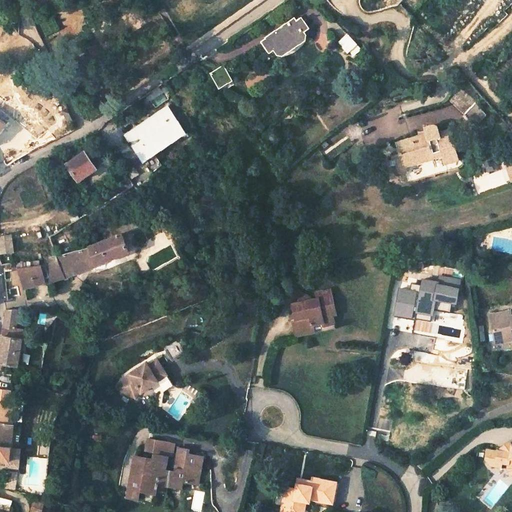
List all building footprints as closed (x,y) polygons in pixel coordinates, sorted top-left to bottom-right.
[(300,18),(294,22),(293,19),(266,37),(267,38),(262,41),(268,51),(273,48),(275,52),(281,53),(286,50),(287,47),(286,45),(293,40),(298,42),(301,40),(303,34),(300,30),(306,27),(300,18)] [(353,56),(360,49),(346,34),(337,42),(347,53),(348,51),(353,56)] [(234,82),(224,69),(212,77),(221,91),(234,82)] [(449,101),(464,116),(478,103),(462,88),(449,101)] [(125,133),(141,157),(183,130),(166,105),(125,133)] [(62,110),(68,121),(73,118),(67,107),(62,110)] [(0,124),(3,127),(7,131),(14,124),(0,110),(0,124)] [(395,145),(402,168),(441,157),(443,164),(458,160),(449,130),(439,133),(437,129),(433,127),(422,130),(425,137),(395,145)] [(23,138),(12,144),(13,147),(2,153),(7,163),(30,151),(23,138)] [(66,162),(78,179),(95,167),(84,150),(66,162)] [(132,218),(107,228),(109,232),(110,236),(121,232),(122,234),(142,226),(140,217),(132,218)] [(18,267),(24,287),(47,279),(48,282),(65,276),(64,275),(116,256),(128,250),(122,234),(121,232),(110,236),(109,232),(107,228),(99,231),(101,235),(102,239),(90,244),(56,254),(57,259),(35,264),(17,265),(18,267)] [(0,252),(13,252),(10,233),(0,235),(0,252)] [(434,280),(432,289),(453,293),(455,284),(434,280)] [(415,297),(412,316),(420,317),(421,313),(429,314),(445,317),(447,306),(451,307),(453,293),(432,289),(431,294),(425,293),(426,286),(417,284),(415,297)] [(286,323),(289,335),(307,331),(306,328),(317,326),(317,330),(329,327),(327,318),(330,318),(325,293),(312,296),(313,301),(302,303),(300,296),(287,289),(286,291),(279,302),(287,307),(289,317),(290,322),(286,323)] [(390,319),(406,322),(411,297),(394,294),(390,319)] [(411,322),(412,316),(415,297),(411,297),(406,322),(411,322)] [(0,345),(0,362),(17,365),(23,328),(16,327),(19,308),(7,308),(6,308),(3,325),(0,345)] [(421,313),(420,317),(419,319),(428,321),(429,314),(421,313)] [(511,342),(511,317),(508,318),(508,314),(487,318),(491,340),(511,337),(511,342)] [(307,331),(289,335),(290,340),(308,336),(307,331)] [(511,337),(491,340),(492,346),(511,342),(511,337)] [(157,381),(163,391),(172,385),(156,359),(148,365),(143,368),(141,365),(128,373),(128,374),(123,380),(120,386),(126,391),(124,393),(131,398),(138,389),(139,391),(157,381)] [(0,458),(8,460),(13,423),(0,421),(0,418),(1,407),(0,406),(0,458)] [(146,449),(159,451),(160,444),(161,439),(148,436),(146,449)] [(160,444),(159,451),(158,455),(166,456),(175,458),(177,447),(160,444)] [(507,454),(511,451),(511,448),(508,444),(500,450),(503,453),(507,454)] [(497,453),(487,452),(486,461),(489,466),(500,468),(501,464),(508,465),(508,470),(509,473),(511,475),(511,446),(511,448),(511,451),(507,454),(503,453),(497,452),(497,453)] [(136,490),(152,494),(153,489),(156,489),(157,483),(163,484),(162,486),(171,487),(172,480),(181,481),(197,484),(202,456),(186,453),(187,448),(177,447),(175,458),(174,464),(173,471),(164,469),(166,456),(158,455),(154,454),(153,458),(132,454),(126,488),(136,490)] [(6,471),(4,486),(13,487),(15,473),(6,471)] [(279,511),(302,511),(305,500),(309,501),(310,497),(331,501),(335,480),(312,476),(311,479),(302,478),(301,483),(295,482),(294,487),(285,485),(279,511)] [(172,480),(171,487),(180,489),(181,481),(172,480)] [(136,490),(126,488),(125,497),(134,499),(136,490)]
